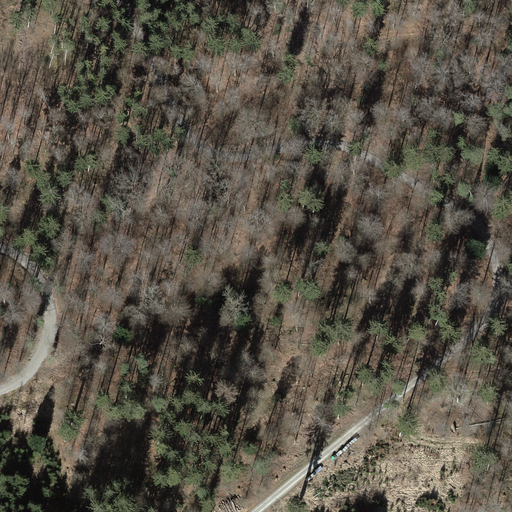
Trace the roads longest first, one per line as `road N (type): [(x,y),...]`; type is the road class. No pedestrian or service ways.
road 1 (track): [(126,0),(193,140),(213,154),(241,156),(315,141),(346,144),(475,222),(501,278),(494,309),(470,338),(255,511)]
road 2 (track): [(0,247),(44,282),(51,318),(37,358),(0,387)]
